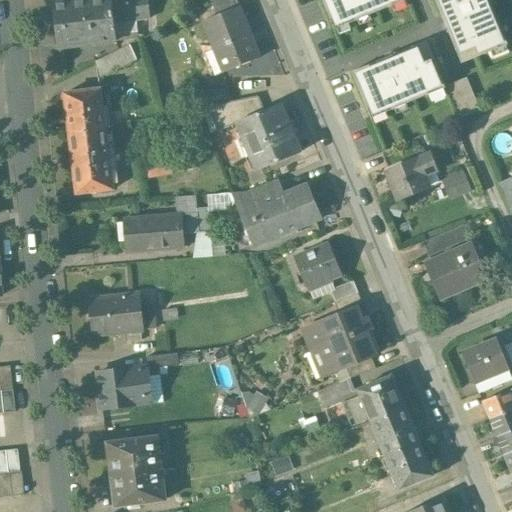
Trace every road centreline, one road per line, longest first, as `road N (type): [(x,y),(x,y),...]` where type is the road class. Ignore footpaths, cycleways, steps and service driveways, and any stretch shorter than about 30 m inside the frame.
road 1 (residential): [(19,91),(71,511)]
road 2 (residential): [(273,0),(420,346)]
road 3 (residential): [(420,346),(489,511)]
